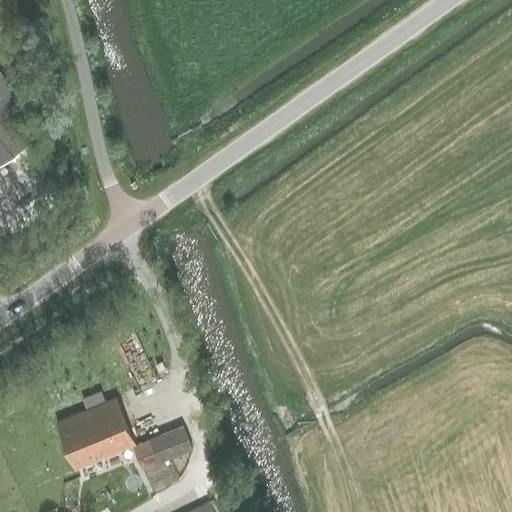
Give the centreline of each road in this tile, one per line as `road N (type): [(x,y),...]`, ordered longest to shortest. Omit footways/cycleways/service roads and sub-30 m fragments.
road 1 (tertiary): [(134,222),(449,0)]
road 2 (unclassified): [(134,222),(91,120),(66,0)]
road 3 (tertiary): [(0,318),(134,222)]
